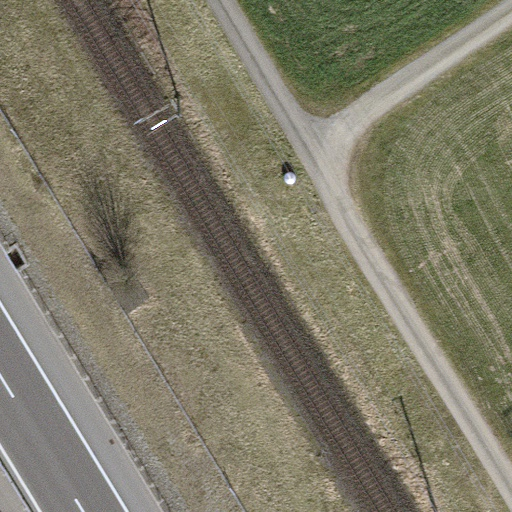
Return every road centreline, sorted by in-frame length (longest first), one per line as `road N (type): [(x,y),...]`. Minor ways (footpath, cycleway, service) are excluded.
road 1 (track): [(511,487),(219,0)]
road 2 (track): [(511,10),(312,153)]
road 3 (motorway): [(85,511),(0,372)]
